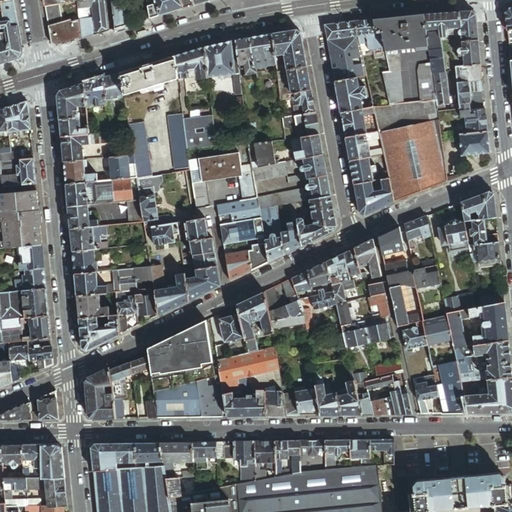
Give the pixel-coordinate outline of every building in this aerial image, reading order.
[(22,53),(13,0),(11,0),(0,2),(3,18),(0,18),(0,29),(2,29),(5,29),(5,33),(0,33),(0,64),(19,58),(22,53)] [(83,0),(77,1),(78,8),(87,7),(93,7),(95,22),(93,22),(92,22),(94,34),(108,30),(104,0),(83,0)] [(124,0),(111,0),(115,29),(127,25),(128,25),(124,0)] [(146,0),(150,18),(159,16),(154,0),(146,0)] [(183,8),(181,0),(154,0),(159,16),(183,8)] [(194,5),(192,0),(181,0),(183,8),(194,5)] [(61,14),(60,4),(46,6),(47,16),(61,14)] [(78,8),(79,20),(89,19),(87,7),(78,8)] [(472,11),(459,12),(460,28),(460,29),(459,30),(458,31),(458,32),(458,33),(458,34),(459,35),(461,35),(462,42),(478,41),(476,15),(472,11)] [(460,28),(459,12),(448,13),(450,29),(460,28)] [(450,29),(448,13),(424,15),(426,31),(440,30),(445,29),(450,29)] [(63,22),(61,14),(47,16),(49,26),(63,22)] [(426,31),(424,15),(416,15),(374,20),(376,35),(382,35),(385,49),(386,52),(399,51),(428,47),(427,34),(426,31)] [(82,39),(94,36),(94,34),(92,22),(93,22),(92,18),(89,19),(79,20),(82,39)] [(56,47),(82,39),(79,20),(72,22),(71,19),(63,22),(49,26),(52,45),(56,47)] [(376,35),(374,20),(363,22),(366,36),(369,51),(385,49),(382,35),(376,35)] [(366,36),(363,22),(355,23),(358,37),(361,37),(366,36)] [(358,37),(355,23),(325,26),(326,35),(327,41),(358,37)] [(291,32),(272,35),(275,58),(285,57),(284,60),(286,68),(286,72),(307,68),(301,34),(296,31),(291,32)] [(443,50),(441,38),(440,32),(427,34),(428,47),(429,51),(443,50)] [(275,58),(272,35),(250,40),(249,40),(253,69),(276,66),(275,58)] [(358,37),(327,41),(335,83),(357,79),(367,77),(358,37)] [(253,69),(249,40),(236,42),(239,66),(239,65),(244,65),(244,69),(245,74),(245,75),(254,74),(253,69)] [(232,43),(208,47),(204,48),(208,79),(233,76),(235,76),(232,43)] [(481,65),(479,46),(462,47),(462,48),(459,49),(458,49),(457,51),(457,52),(457,53),(458,54),(458,55),(459,55),(463,55),(464,66),(466,66),(481,65)] [(208,79),(204,48),(175,57),(178,81),(196,78),(196,81),(208,79)] [(443,50),(429,51),(430,60),(432,74),(446,73),(443,50)] [(390,106),(403,105),(400,68),(402,67),(399,51),(386,52),(390,73),(383,75),(390,106)] [(178,81),(175,57),(121,74),(124,96),(125,99),(178,81)] [(432,74),(430,60),(419,61),(418,68),(422,103),(435,101),(436,101),(435,96),(434,85),(432,74)] [(466,66),(464,66),(456,67),(458,82),(468,81),(467,72),(466,66)] [(311,91),(307,68),(286,72),(290,90),(291,95),(294,95),(311,91)] [(482,80),(481,71),(480,71),(467,72),(468,81),(468,82),(482,80)] [(446,73),(432,74),(434,85),(447,83),(446,73)] [(124,96),(121,74),(103,79),(107,102),(112,101),(118,100),(118,97),(124,96)] [(239,75),(235,76),(233,76),(236,97),(241,96),(239,75)] [(107,102),(103,79),(84,85),(86,107),(107,105),(107,102)] [(359,89),(357,79),(335,83),(341,114),(362,110),(361,100),(367,99),(365,88),(359,89)] [(468,81),(458,82),(460,104),(460,105),(469,104),(470,104),(469,93),(468,82),(468,81)] [(282,91),(281,83),(278,83),(280,97),(290,95),(291,95),(290,90),(282,91)] [(447,83),(434,85),(435,96),(449,94),(447,83)] [(86,107),(84,85),(60,92),(57,97),(60,121),(76,119),(75,113),(78,112),(78,109),(81,108),(86,107)] [(315,113),(311,91),(294,95),(296,102),(298,102),(299,107),(302,106),(304,116),(315,113)] [(484,102),(483,92),(469,93),(470,104),(483,102),(484,102)] [(449,94),(435,96),(436,101),(436,105),(437,105),(439,105),(450,104),(449,94)] [(290,95),(280,97),(280,104),(292,102),(290,95)] [(291,95),(290,95),(292,102),(293,108),(299,107),(298,102),(296,102),(294,95),(291,95)] [(435,101),(422,103),(403,105),(390,106),(389,106),(394,130),(438,121),(435,101)] [(7,108),(10,133),(31,130),(28,102),(7,108)] [(485,109),(484,102),(483,102),(470,104),(469,104),(470,110),(484,109),(485,109)] [(487,131),(485,109),(484,109),(470,110),(469,104),(460,105),(460,109),(460,112),(464,111),(465,117),(467,134),(487,132),(487,131)] [(302,106),(299,107),(293,108),(294,117),(304,116),(302,106)] [(394,130),(389,106),(374,108),(375,114),(379,132),(379,133),(394,130)] [(0,133),(10,133),(7,108),(0,110),(0,133)] [(370,115),(369,109),(367,109),(362,110),(341,114),(346,139),(367,135),(363,116),(367,116),(369,115),(370,115)] [(319,136),(315,113),(304,116),(305,123),(308,138),(319,136)] [(189,161),(188,150),(184,120),(183,115),(167,118),(174,171),(190,169),(189,161)] [(213,116),(184,120),(188,150),(217,146),(213,116)] [(294,117),(294,121),(295,125),(305,123),(304,116),(294,117)] [(76,119),(60,121),(62,139),(89,136),(89,130),(86,130),(82,131),(81,130),(80,119),(76,119)] [(438,121),(394,130),(379,133),(380,139),(383,152),(384,156),(388,172),(389,179),(394,202),(447,181),(441,137),(439,121),(438,121)] [(137,180),(153,178),(145,125),(129,127),(134,156),(137,179),(137,180)] [(368,142),(380,139),(379,133),(379,132),(367,135),(368,142)] [(467,134),(459,135),(461,156),(489,154),(487,132),(467,134)] [(367,135),(346,139),(350,162),(369,159),(371,158),(368,142),(367,135)] [(92,141),(92,136),(89,136),(62,139),(64,163),(84,161),(83,152),(81,152),(82,151),(82,149),(82,147),(81,147),(93,145),(92,141)] [(323,156),(319,136),(308,138),(301,139),(302,145),(303,146),(304,151),(295,153),(296,161),(303,160),(323,156)] [(275,166),(271,143),(253,145),(254,151),(257,169),(275,166)] [(240,154),(199,160),(201,180),(207,179),(239,175),(242,175),(242,166),(240,154)] [(131,179),(137,179),(134,156),(129,157),(131,179)] [(327,177),(323,156),(303,160),(304,164),(305,168),(301,169),(301,170),(301,171),(302,173),(306,172),(306,175),(307,181),(309,180),(327,177)] [(114,181),(131,179),(129,157),(115,158),(112,159),(113,176),(114,181)] [(34,160),(34,159),(19,161),(20,166),(17,166),(17,169),(18,176),(21,176),(22,186),(36,184),(34,160)] [(350,162),(354,185),(372,182),(374,182),(369,159),(350,162)] [(199,160),(189,161),(190,169),(192,181),(201,180),(199,160)] [(303,160),(296,161),(290,163),(291,168),(299,167),(304,164),(303,160)] [(19,161),(13,161),(7,162),(7,170),(17,169),(17,166),(20,166),(19,161)] [(84,161),(64,163),(66,186),(86,184),(87,184),(86,178),(84,161)] [(275,166),(257,169),(252,170),(253,174),(254,183),(287,177),(286,169),(287,169),(286,163),(275,166)] [(251,165),(242,166),(242,175),(253,174),(252,170),(251,165)] [(254,183),(253,174),(242,175),(239,175),(243,202),(257,199),(254,183)] [(2,178),(3,183),(3,187),(22,186),(21,176),(18,176),(2,178)] [(163,184),(161,176),(153,178),(137,180),(140,198),(154,196),(158,196),(160,193),(159,189),(163,184)] [(331,197),(327,177),(309,180),(310,186),(308,186),(307,187),(306,188),(306,189),(307,190),(308,191),(309,191),(311,191),(313,200),(331,197)] [(140,198),(137,180),(137,179),(131,179),(114,181),(108,182),(100,182),(87,184),(86,184),(88,203),(91,203),(91,206),(128,202),(141,201),(140,198)] [(201,180),(192,181),(194,199),(205,198),(207,208),(210,208),(207,179),(201,180)] [(365,216),(394,202),(389,179),(384,180),(381,180),(381,183),(382,190),(373,192),(372,185),(372,182),(354,185),(360,214),(365,216)] [(88,203),(86,184),(66,186),(68,208),(89,206),(88,203)] [(42,246),(37,191),(8,194),(0,194),(0,196),(5,249),(20,248),(42,246)] [(296,192),(257,199),(259,210),(277,207),(282,206),(290,205),(295,204),(298,203),(300,203),(306,202),(304,192),(296,194),(296,192)] [(472,220),(484,219),(496,218),(494,194),(489,192),(461,203),(465,221),(472,220)] [(158,221),(158,219),(154,196),(140,198),(141,201),(144,223),(145,224),(158,221)] [(336,226),(331,197),(313,200),(309,201),(310,206),(314,225),(305,227),(303,221),(301,220),(298,220),(299,228),(299,231),(302,246),(303,246),(331,232),(336,226)] [(196,210),(207,208),(205,198),(194,199),(196,210)] [(259,210),(257,199),(243,202),(217,206),(221,226),(261,219),(259,210)] [(141,201),(128,202),(130,225),(144,223),(141,201)] [(89,206),(68,208),(69,214),(71,231),(93,228),(98,228),(98,221),(90,222),(90,215),(92,215),(92,212),(89,212),(89,206)] [(286,226),(282,206),(277,207),(281,227),(281,229),(285,228),(286,226)] [(281,227),(277,207),(259,210),(261,219),(261,220),(266,219),(265,213),(274,212),(276,227),(281,227)] [(431,237),(426,216),(416,220),(422,236),(423,240),(431,237)] [(159,227),(171,225),(170,217),(158,219),(158,221),(159,227)] [(261,219),(221,226),(224,245),(224,246),(246,242),(264,240),(263,231),(261,220),(261,219)] [(486,236),(484,219),(472,220),(472,226),(473,228),(471,229),(470,230),(471,235),(472,237),(474,236),(475,245),(476,245),(487,244),(486,236)] [(205,220),(193,222),(187,222),(188,225),(190,239),(190,242),(191,242),(209,239),(205,220)] [(422,236),(416,220),(405,224),(410,250),(416,249),(413,239),(422,236)] [(466,227),(465,221),(445,225),(446,228),(449,244),(449,245),(466,242),(469,241),(466,227)] [(181,226),(181,223),(178,224),(179,234),(181,244),(186,243),(187,243),(187,240),(184,240),(181,226)] [(179,234),(178,224),(171,225),(159,227),(152,228),(155,246),(175,243),(174,235),(179,234)] [(286,254),(302,246),(299,231),(295,231),(294,228),(294,227),(292,226),(289,226),(288,227),(289,233),(286,233),(282,234),(283,239),(286,254)] [(403,251),(398,227),(378,237),(382,256),(399,252),(403,251)] [(95,245),(93,228),(71,231),(73,253),(94,251),(95,251),(95,248),(95,245)] [(101,237),(101,228),(98,228),(93,228),(95,245),(99,245),(100,244),(99,238),(98,237),(101,237)] [(449,244),(446,228),(441,229),(444,245),(449,244)] [(269,263),(286,254),(283,239),(276,240),(276,237),(275,236),(274,235),(272,235),(271,236),(270,237),(271,241),(265,242),(265,244),(266,249),(269,263)] [(498,243),(498,235),(486,236),(487,244),(498,243)] [(193,256),(215,253),(212,239),(209,239),(191,242),(193,256)] [(373,239),(355,248),(359,267),(364,266),(367,265),(367,263),(369,262),(373,278),(381,276),(373,239)] [(467,248),(466,242),(449,245),(450,251),(467,248)] [(476,245),(477,253),(478,264),(479,264),(500,261),(498,243),(487,244),(476,245)] [(45,269),(42,246),(20,248),(21,253),(24,256),(25,262),(22,262),(22,263),(23,271),(25,271),(45,269)] [(359,267),(355,248),(345,253),(344,253),(347,267),(351,266),(353,276),(357,275),(360,274),(361,274),(359,267)] [(251,271),(269,263),(266,249),(258,251),(248,252),(251,271)] [(94,251),(73,253),(75,276),(97,273),(99,273),(97,263),(96,263),(94,251)] [(248,252),(226,256),(230,282),(251,271),(248,252)] [(196,270),(217,267),(215,253),(193,256),(195,270),(196,270)] [(347,267),(344,253),(326,262),(329,275),(334,274),(335,274),(335,275),(336,276),(337,276),(337,277),(338,277),(339,277),(340,276),(341,276),(342,275),(342,274),(343,273),(343,272),(348,271),(347,267)] [(421,270),(424,269),(437,267),(435,261),(419,265),(421,270)] [(329,275),(326,262),(308,271),(312,287),(331,283),(329,275)] [(407,273),(406,262),(397,264),(394,265),(397,275),(407,273)] [(23,271),(22,263),(14,264),(15,272),(23,271)] [(397,275),(394,265),(385,267),(387,278),(397,275)] [(162,266),(151,268),(154,285),(160,284),(164,283),(164,277),(162,266)] [(190,301),(221,286),(217,267),(196,270),(197,275),(197,278),(189,279),(186,280),(190,301)] [(151,268),(113,272),(115,286),(116,294),(124,293),(129,292),(135,292),(142,291),(155,290),(154,285),(151,268)] [(47,289),(45,269),(25,271),(26,276),(24,276),(24,280),(24,286),(25,291),(47,289)] [(441,285),(438,272),(425,274),(424,269),(421,270),(415,272),(413,276),(415,288),(416,290),(441,285)] [(312,287),(308,271),(294,278),(301,293),(312,290),(312,287)] [(340,276),(341,282),(342,282),(347,281),(346,277),(349,276),(348,271),(343,272),(343,273),(342,274),(342,275),(341,276),(340,276)] [(97,273),(75,276),(76,281),(77,298),(99,295),(108,295),(116,294),(115,286),(107,287),(97,288),(96,287),(98,283),(98,281),(97,273)] [(403,286),(407,273),(397,275),(387,278),(390,289),(400,287),(402,286),(403,286)] [(413,276),(407,273),(403,286),(415,288),(413,276)] [(182,305),(190,301),(186,280),(185,274),(177,275),(179,289),(181,305),(182,305)] [(341,282),(340,276),(339,277),(338,277),(337,277),(337,276),(336,276),(335,275),(335,274),(334,274),(329,275),(331,283),(332,284),(341,282)] [(301,293),(294,278),(291,279),(297,293),(301,293)] [(297,293),(291,279),(281,284),(289,305),(295,304),(299,300),(297,293)] [(24,280),(15,281),(16,292),(22,291),(21,287),(24,286),(24,280)] [(347,303),(343,285),(342,282),(341,282),(332,284),(332,287),(334,293),(337,305),(347,303)] [(370,296),(385,293),(382,282),(368,285),(368,289),(370,296)] [(400,287),(390,289),(398,327),(409,324),(407,318),(401,290),(400,287)] [(278,310),(273,288),(264,293),(269,313),(276,310),(278,310)] [(48,309),(47,289),(25,291),(22,291),(25,311),(48,309)] [(181,305),(179,289),(174,289),(171,290),(168,290),(158,291),(155,291),(156,296),(157,303),(159,315),(159,316),(181,305)] [(155,291),(155,290),(142,291),(142,296),(146,298),(152,297),(156,296),(155,291)] [(16,292),(0,293),(0,314),(25,312),(25,311),(22,291),(16,292)] [(125,295),(124,293),(116,294),(117,304),(125,303),(125,302),(123,300),(123,296),(125,295)] [(269,313),(264,293),(238,306),(237,306),(240,317),(246,341),(255,339),(253,333),(253,330),(252,328),(251,328),(250,324),(261,321),(263,325),(261,326),(264,337),(274,335),(274,334),(272,329),(269,313)] [(337,305),(334,293),(329,294),(325,295),(320,296),(314,297),(312,297),(313,302),(314,310),(337,305)] [(497,295),(480,298),(481,307),(505,302),(504,294),(497,295)] [(101,310),(99,295),(77,298),(80,320),(98,318),(110,317),(109,310),(109,308),(104,309),(101,310)] [(386,318),(390,316),(389,313),(385,295),(377,297),(378,303),(381,315),(382,318),(386,318)] [(146,298),(142,296),(136,296),(136,298),(138,315),(138,318),(159,315),(157,303),(154,303),(152,297),(146,298)] [(378,303),(377,297),(371,298),(369,298),(368,299),(370,305),(378,303)] [(129,301),(125,302),(125,303),(117,304),(117,309),(118,316),(118,318),(138,315),(136,298),(130,298),(128,298),(129,301)] [(447,314),(459,312),(461,311),(458,298),(444,301),(445,308),(447,314)] [(302,310),(299,300),(295,304),(289,305),(278,310),(276,310),(277,315),(302,310)] [(505,302),(481,307),(468,310),(470,318),(478,316),(480,313),(483,312),(484,319),(482,320),(481,321),(481,323),(482,324),(481,325),(482,329),(484,330),(485,330),(486,338),(484,338),(481,335),(473,337),(474,345),(508,340),(505,302)] [(347,303),(337,305),(342,327),(350,325),(352,325),(350,316),(349,311),(347,303)] [(447,316),(447,314),(445,308),(421,314),(421,315),(422,321),(423,321),(447,316)] [(49,316),(48,309),(25,311),(25,312),(25,318),(28,318),(30,318),(49,316)] [(305,323),(306,330),(313,329),(309,310),(307,309),(302,310),(305,323)] [(276,310),(269,313),(272,329),(279,328),(277,315),(276,310)] [(305,323),(302,310),(277,315),(279,328),(305,323)] [(470,318),(468,310),(461,311),(459,312),(461,319),(470,318)] [(22,319),(25,318),(25,312),(0,314),(0,315),(1,321),(17,319),(22,319)] [(461,319),(459,312),(447,314),(447,316),(454,349),(467,347),(461,319)] [(407,318),(409,324),(416,323),(423,321),(422,321),(421,315),(407,318)] [(51,338),(49,316),(30,318),(30,321),(32,341),(37,340),(51,338)] [(98,318),(80,320),(82,348),(87,351),(120,335),(119,320),(118,318),(118,316),(110,317),(110,320),(111,328),(108,328),(102,329),(99,329),(99,321),(98,318)] [(390,339),(395,338),(390,316),(386,318),(387,324),(390,339)] [(454,349),(447,316),(423,321),(425,333),(428,345),(434,375),(436,385),(439,397),(443,414),(468,413),(464,397),(461,382),(459,373),(454,349)] [(246,341),(240,317),(218,321),(222,345),(231,343),(231,344),(231,346),(233,346),(235,346),(236,345),(236,344),(236,342),(246,341)] [(28,318),(25,318),(22,319),(22,326),(23,330),(24,341),(28,341),(30,341),(28,321),(28,318)] [(387,324),(386,318),(382,318),(365,322),(366,329),(387,324)] [(120,335),(128,331),(126,319),(119,320),(120,335)] [(212,359),(205,321),(148,349),(149,357),(150,362),(151,369),(152,378),(200,364),(200,362),(212,359)] [(425,333),(423,321),(416,323),(417,329),(419,335),(425,333)] [(366,329),(365,322),(356,324),(358,330),(366,329)] [(369,343),(390,339),(387,324),(366,329),(369,343)] [(350,325),(342,327),(343,333),(352,332),(350,325)] [(428,345),(425,333),(419,335),(417,329),(416,328),(414,328),(413,328),(411,329),(402,332),(406,350),(428,345)] [(343,333),(344,336),(347,348),(369,343),(366,329),(358,330),(352,332),(343,333)] [(24,341),(23,330),(2,332),(3,344),(9,343),(17,342),(22,342),(24,341)] [(52,347),(51,338),(37,340),(37,349),(52,347)] [(249,354),(258,351),(255,339),(246,341),(248,348),(249,354)] [(30,341),(28,341),(29,346),(29,350),(37,349),(37,340),(32,341),(30,341)] [(508,340),(474,345),(473,346),(475,357),(483,355),(484,353),(486,353),(487,364),(488,371),(485,371),(486,380),(487,380),(511,377),(511,376),(511,368),(508,340)] [(10,348),(9,343),(3,344),(0,344),(0,353),(11,352),(10,348)] [(23,347),(17,348),(10,348),(11,352),(12,361),(30,359),(29,350),(29,346),(23,347)] [(223,346),(216,347),(218,361),(225,360),(223,346)] [(473,346),(467,347),(469,358),(475,357),(473,346)] [(53,359),(52,347),(37,349),(29,350),(30,359),(30,361),(38,360),(38,361),(45,360),(53,359)] [(279,370),(277,358),(276,349),(276,347),(258,351),(249,354),(244,355),(225,360),(218,361),(221,379),(226,379),(227,383),(238,380),(248,377),(271,372),(273,372),(279,370)] [(467,347),(454,349),(459,373),(469,371),(471,367),(469,358),(467,347)] [(133,375),(151,369),(149,357),(131,363),(133,375)] [(54,366),(53,359),(45,360),(46,368),(46,369),(54,366)] [(345,377),(353,375),(349,359),(341,360),(345,377)] [(0,388),(14,383),(12,361),(0,361),(0,388)] [(133,375),(131,363),(110,370),(112,383),(126,378),(133,375)] [(377,376),(402,370),(401,364),(376,370),(377,376)] [(471,367),(469,371),(471,381),(486,380),(485,371),(481,371),(471,367)] [(110,370),(109,368),(85,380),(89,416),(93,420),(116,419),(114,402),(107,403),(106,389),(113,389),(112,383),(110,370)] [(279,370),(273,372),(275,385),(281,384),(279,370)] [(469,371),(459,373),(461,382),(471,381),(469,371)] [(264,391),(266,392),(272,392),(276,392),(275,385),(273,372),(271,372),(248,377),(250,385),(252,391),(253,391),(264,391)] [(366,382),(368,381),(366,373),(353,375),(354,378),(358,377),(360,383),(366,382)] [(394,384),(392,375),(368,381),(366,382),(368,391),(389,385),(394,384)] [(427,387),(436,385),(434,375),(425,377),(426,383),(427,387)] [(201,418),(222,417),(215,376),(205,379),(189,383),(192,407),(200,407),(201,418)] [(240,388),(250,385),(248,377),(238,380),(240,388)] [(417,385),(426,383),(425,377),(413,379),(415,390),(418,390),(417,385)] [(472,396),(464,397),(468,413),(473,413),(481,413),(511,413),(511,412),(511,377),(487,380),(489,393),(487,393),(479,394),(472,396)] [(126,378),(112,383),(113,389),(113,391),(122,390),(122,399),(128,399),(126,378)] [(227,383),(226,383),(229,394),(234,393),(241,391),(240,388),(238,380),(227,383)] [(358,395),(355,384),(354,381),(353,381),(346,383),(349,394),(338,397),(342,415),(362,415),(359,399),(358,395)] [(368,391),(366,382),(360,383),(355,384),(358,395),(368,393),(368,391)] [(192,407),(189,383),(186,384),(155,393),(156,401),(159,419),(185,418),(185,407),(192,407)] [(317,389),(320,410),(321,416),(342,415),(338,397),(337,393),(327,395),(324,383),(316,385),(317,389)] [(426,400),(439,397),(436,385),(427,387),(426,383),(417,385),(418,390),(415,390),(418,401),(426,400)] [(299,414),(320,410),(317,389),(303,391),(295,393),(299,414)] [(114,402),(116,419),(124,419),(122,399),(122,390),(113,391),(114,402)] [(398,396),(402,414),(412,414),(408,394),(402,395),(401,390),(396,391),(397,396),(398,396)] [(56,391),(42,398),(42,400),(57,399),(56,391)] [(229,394),(224,396),(227,417),(266,417),(266,392),(264,391),(253,391),(253,398),(246,398),(234,399),(234,393),(229,394)] [(266,392),(266,417),(273,417),(286,416),(283,395),(283,391),(282,391),(279,392),(276,392),(272,392),(266,392)] [(390,415),(402,414),(398,396),(397,396),(396,391),(391,393),(392,398),(387,399),(390,415)] [(294,393),(283,395),(286,416),(300,416),(299,414),(295,393),(294,393)] [(369,397),(359,399),(362,415),(373,415),(370,403),(369,397)] [(57,399),(42,400),(39,401),(40,411),(41,420),(59,420),(57,399)] [(370,403),(373,415),(381,415),(390,415),(387,399),(378,401),(370,403)] [(418,401),(421,414),(429,414),(426,400),(418,401)] [(159,419),(156,401),(147,402),(150,419),(159,419)] [(32,412),(31,402),(0,415),(0,421),(33,421),(32,412)] [(192,418),(201,418),(200,407),(192,407),(192,418)] [(32,412),(33,421),(41,420),(40,411),(32,412)] [(393,455),(393,439),(370,440),(370,451),(389,451),(389,455),(390,455),(390,456),(391,456),(392,456),(392,455),(393,455)] [(350,452),(350,440),(325,441),(326,452),(333,452),(335,452),(335,455),(335,457),(336,457),(337,458),(339,457),(340,457),(341,455),(341,452),(350,452)] [(370,451),(370,440),(350,440),(350,452),(350,459),(366,459),(370,459),(370,458),(370,451)] [(300,452),(300,441),(275,442),(276,459),(281,459),(285,459),(289,459),(289,456),(293,456),(301,456),(300,452)] [(326,452),(325,441),(300,441),(300,452),(309,452),(309,455),(310,457),(317,457),(317,455),(317,452),(326,452)] [(234,459),(234,442),(217,443),(217,458),(217,459),(234,459)] [(256,464),(255,442),(234,442),(234,459),(241,459),(248,459),(248,464),(256,464)] [(276,459),(275,442),(255,442),(256,464),(258,464),(267,464),(276,464),(276,459)] [(193,458),(193,443),(161,444),(164,462),(173,462),(175,462),(175,464),(182,464),(182,462),(194,462),(193,458)] [(217,458),(217,443),(196,443),(196,458),(205,458),(217,458)] [(136,463),(136,444),(95,445),(92,449),(94,472),(117,470),(117,464),(117,457),(124,457),(124,463),(136,463)] [(164,462),(161,444),(136,444),(136,463),(140,463),(146,463),(149,463),(161,462),(164,462)] [(58,445),(42,446),(43,466),(46,466),(50,465),(52,465),(52,470),(50,471),(46,471),(43,471),(43,478),(45,478),(65,478),(62,449),(58,445)] [(24,461),(23,446),(2,446),(3,464),(12,464),(12,467),(12,469),(13,469),(15,470),(16,469),(17,468),(17,463),(24,463),(24,461)] [(43,466),(42,446),(23,446),(24,461),(29,461),(36,461),(36,468),(40,468),(43,468),(43,466)] [(326,460),(326,463),(329,463),(331,464),(332,469),(335,469),(335,452),(333,452),(333,460),(326,460)] [(281,459),(276,459),(276,464),(276,472),(276,477),(290,474),(289,469),(282,471),(281,459)] [(165,467),(166,473),(175,473),(173,462),(164,462),(165,467)] [(205,462),(196,462),(197,470),(205,470),(205,462)] [(258,468),(258,464),(256,464),(256,468),(256,471),(256,481),(266,479),(266,474),(265,471),(260,471),(259,468),(258,468)] [(276,464),(267,464),(265,471),(266,474),(266,479),(271,478),(271,472),(276,472),(276,464)] [(377,465),(376,466),(370,466),(366,466),(362,466),(351,467),(351,468),(339,470),(339,468),(335,469),(332,469),(326,469),(326,470),(322,470),(306,472),(301,472),(294,474),(290,474),(276,477),(271,478),(266,479),(256,481),(249,483),(241,484),(225,487),(227,509),(227,511),(378,511),(377,508),(381,507),(377,465)] [(248,466),(241,467),(241,484),(249,483),(248,474),(251,474),(251,471),(256,471),(256,468),(248,467),(248,466)] [(172,511),(170,498),(167,479),(166,473),(165,467),(162,467),(150,468),(147,468),(141,468),(136,469),(124,470),(117,470),(94,472),(98,511),(172,511)] [(15,479),(24,479),(24,471),(16,471),(15,475),(15,479)] [(499,473),(497,473),(422,480),(417,481),(412,486),(413,494),(408,494),(410,511),(429,510),(494,503),(511,501),(510,485),(505,485),(504,477),(499,473)] [(41,482),(40,478),(36,479),(30,479),(29,479),(27,479),(28,489),(34,489),(34,486),(41,485),(41,482)] [(66,490),(65,478),(45,478),(46,482),(46,489),(48,505),(48,507),(64,506),(68,506),(67,496),(66,490)] [(28,489),(27,479),(24,479),(15,479),(10,479),(4,479),(5,491),(10,491),(28,490),(28,489)] [(170,498),(182,496),(180,479),(167,479),(170,498)] [(227,509),(225,487),(217,489),(205,491),(202,492),(197,493),(192,494),(193,511),(204,511),(206,511),(227,509)] [(193,511),(192,494),(182,496),(170,498),(172,511),(193,511)] [(511,511),(511,501),(494,503),(494,511),(511,511)]
